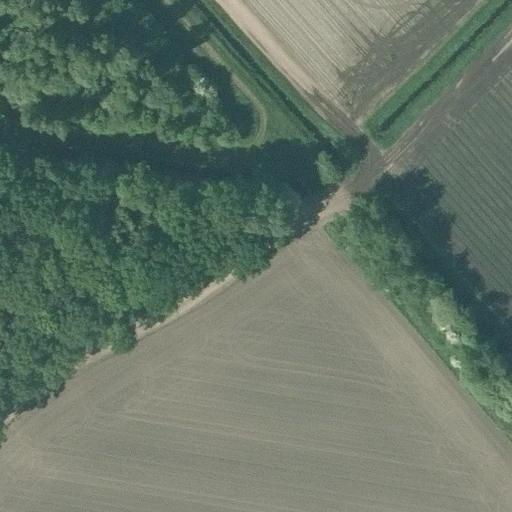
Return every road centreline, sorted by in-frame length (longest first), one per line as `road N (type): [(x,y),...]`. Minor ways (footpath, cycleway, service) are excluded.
road 1 (track): [(511,37),(389,163),(301,215),(189,299),(97,345),(0,420)]
road 2 (track): [(156,0),(339,197)]
